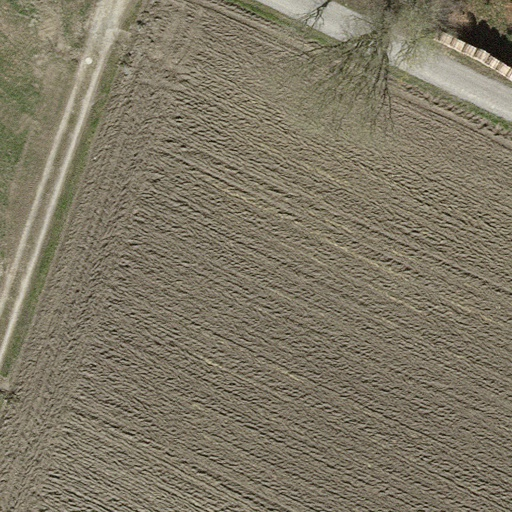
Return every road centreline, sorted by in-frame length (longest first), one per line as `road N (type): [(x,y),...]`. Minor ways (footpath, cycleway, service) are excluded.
road 1 (track): [(0,358),(121,0)]
road 2 (track): [(511,88),(331,0)]
